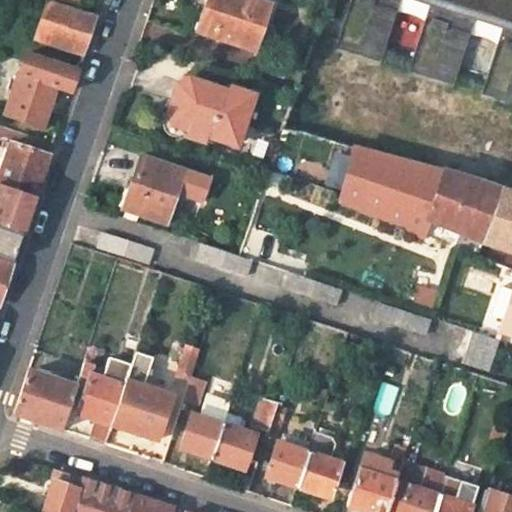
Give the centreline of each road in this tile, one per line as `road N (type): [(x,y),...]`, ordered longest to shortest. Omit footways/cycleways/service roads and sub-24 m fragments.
road 1 (unclassified): [(0,375),(123,0)]
road 2 (unclassified): [(0,431),(243,511)]
